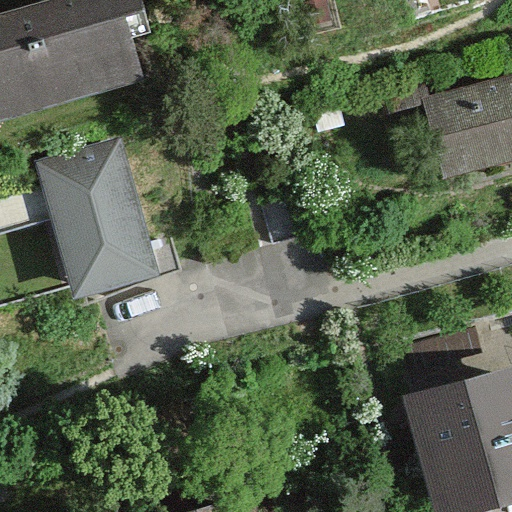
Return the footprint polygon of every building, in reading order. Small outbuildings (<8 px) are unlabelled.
[(27,0),(0,7),(0,117),(147,80),(126,0),(27,0)] [(511,67),(423,91),(447,180),(511,162),(511,67)] [(119,131),(33,157),(74,287),(159,260),(119,131)] [(392,378),(426,505),(511,482),(511,347),(511,346),(392,378)] [(135,511),(241,511),(233,479),(133,506),(135,511)]
